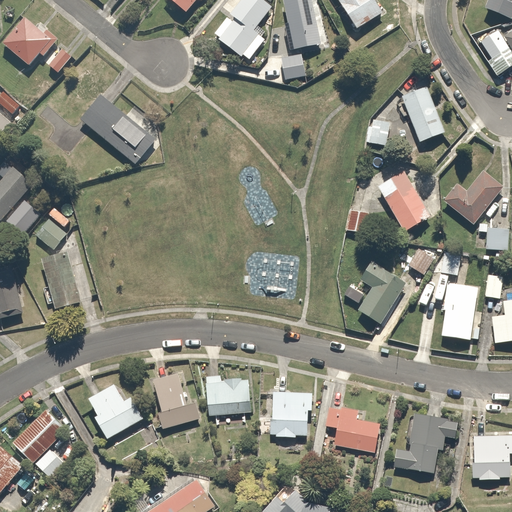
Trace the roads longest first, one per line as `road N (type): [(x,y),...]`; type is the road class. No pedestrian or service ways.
road 1 (residential): [(0,394),(45,366),(131,341),(200,334),(511,387)]
road 2 (residential): [(511,114),(486,101),(446,49),(436,0)]
